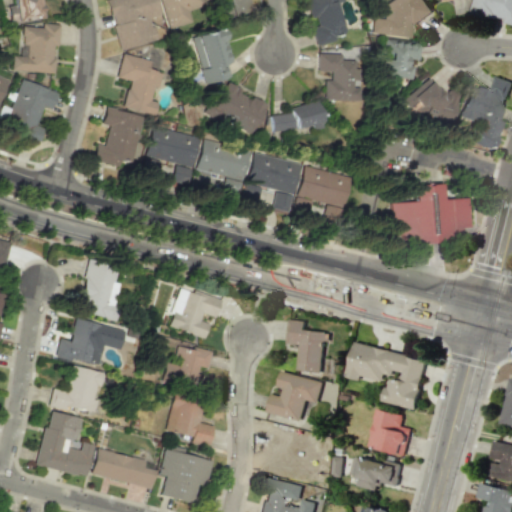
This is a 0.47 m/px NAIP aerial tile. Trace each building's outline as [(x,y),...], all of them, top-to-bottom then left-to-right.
[(10,0),(13,20),(39,16),(36,0),(10,0)] [(103,0),(117,50),(153,40),(147,18),(157,15),(152,0),(103,0)] [(200,0),(156,0),(164,29),(188,22),(185,10),(202,5),(200,0)] [(220,0),(226,16),(250,8),(247,0),(220,0)] [(302,0),(307,19),(312,17),(315,25),(307,27),(312,46),(333,40),(331,35),(341,32),(333,2),(341,0),(340,0),(302,0)] [(368,33),(408,37),(410,16),(428,18),(430,0),(427,0),(382,0),(381,19),(370,17),(368,33)] [(511,0),(473,0),(471,12),(504,19),(504,23),(511,24),(511,0)] [(50,73),(52,45),(55,45),(56,24),(39,22),(39,27),(19,26),(17,55),(9,54),(8,70),(50,73)] [(201,84),(228,76),(224,62),(229,61),(219,27),(180,38),(184,51),(191,49),(201,84)] [(416,59),(417,42),(380,39),(378,76),(408,78),(409,59),(416,59)] [(151,114),(154,101),(147,100),(150,86),(155,87),(159,72),(144,69),(146,60),(118,54),(113,77),(125,80),(119,107),(151,114)] [(313,72),(328,72),(328,80),(320,80),(321,100),(355,100),(354,56),(313,57),(313,72)] [(491,148),(511,81),(494,75),(489,91),(467,85),(457,117),(473,122),(467,141),(491,148)] [(54,92),(17,79),(1,124),(16,129),(14,135),(35,142),(40,127),(33,125),(40,106),(48,109),(54,92)] [(247,134),(263,104),(220,81),(202,114),(216,122),(218,119),(247,134)] [(445,126),(456,94),(419,82),(417,89),(407,85),(401,103),(409,106),(408,109),(432,117),(430,121),(445,126)] [(285,107),(286,111),(265,116),(269,132),(308,124),(309,130),(319,127),(313,101),(285,107)] [(139,116),(102,107),(98,123),(105,125),(101,145),(92,142),(88,161),(115,167),(116,160),(128,162),(139,116)] [(195,137),(147,126),(138,167),(155,171),(153,181),(183,188),(195,137)] [(245,149),(197,139),(187,184),(203,188),(207,173),(239,180),(245,149)] [(289,193),(296,163),(248,152),(242,183),(289,193)] [(292,196),(340,206),(346,176),(299,166),(292,196)] [(389,237),(415,235),(415,241),(459,239),(458,227),(466,227),(465,197),(439,199),(439,184),(411,185),(411,201),(387,202),(389,237)] [(285,209),(287,194),(270,192),(268,207),(285,209)] [(0,265),(3,266),(8,242),(0,240),(0,265)] [(74,308),(108,316),(117,283),(111,282),(115,267),(86,260),(74,308)] [(206,323),(197,320),(199,313),(213,317),(219,299),(177,286),(164,326),(201,337),(206,323)] [(121,329),(71,318),(67,341),(56,338),(52,358),(68,361),(68,359),(96,365),(100,345),(117,349),(121,329)] [(285,343),(298,344),(295,370),(320,373),(325,332),(303,329),(304,320),(287,318),(285,343)] [(427,360),(354,341),(345,374),(382,384),(385,371),(400,374),(398,382),(387,380),(382,400),(414,408),(427,360)] [(208,352),(175,344),(172,354),(165,352),(158,380),(196,389),(199,375),(194,374),(196,366),(205,368),(208,352)] [(100,372),(68,365),(63,391),(50,389),(46,406),(62,410),(63,406),(91,412),(94,399),(90,399),(93,385),(97,386),(100,372)] [(322,381),(280,370),(275,391),(271,390),(266,412),(301,421),(307,400),(316,403),(322,381)] [(498,423),(511,426),(511,378),(509,378),(498,423)] [(162,430),(187,436),(186,442),(205,447),(210,425),(194,422),(200,399),(170,393),(162,430)] [(410,428),(400,426),(403,414),(375,408),(367,447),(405,454),(410,428)] [(89,444),(79,442),(77,450),(63,447),(65,438),(73,439),(78,417),(44,410),(33,465),(82,476),(89,444)] [(511,479),(511,443),(494,441),(491,460),(493,460),(491,477),(511,479)] [(156,495),(195,504),(205,460),(180,454),(181,449),(161,444),(155,474),(161,476),(156,495)] [(148,486),(150,469),(139,467),(141,458),(92,449),(87,476),(148,486)] [(354,485),(377,490),(379,482),(396,486),(400,465),(360,456),(354,485)] [(301,484),(267,477),(259,511),(312,511),(315,502),(301,498),(299,508),(281,505),(283,496),(298,499),(301,484)] [(508,511),(511,496),(511,488),(480,482),(477,497),(493,500),(492,506),(483,505),(481,511),(508,511)]
